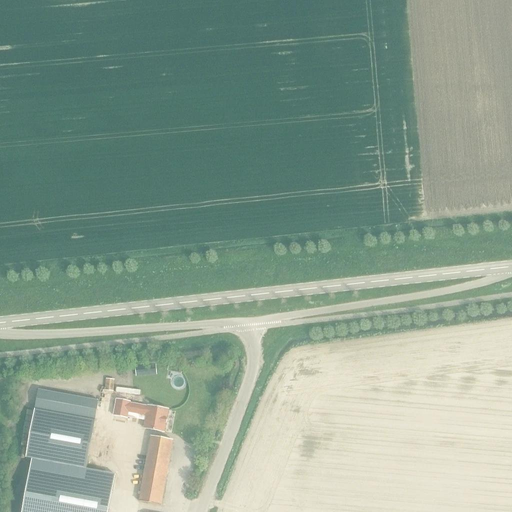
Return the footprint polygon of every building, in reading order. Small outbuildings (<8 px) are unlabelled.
[(173,363),(172,371),(181,373),(182,364),(173,363)] [(155,365),(136,367),(137,376),(143,375),(156,374),(155,365)] [(107,379),(106,390),(113,391),(114,379),(107,379)] [(43,417),(95,419),(96,399),(44,397),(43,417)] [(116,400),(113,415),(127,418),(129,411),(138,413),(137,416),(146,418),(144,428),(165,432),(169,410),(148,406),(148,407),(130,403),(130,402),(116,400)] [(34,431),(95,434),(95,423),(34,421),(34,431)] [(139,502),(161,506),(173,441),(151,437),(139,502)] [(32,460),(22,511),(108,511),(115,475),(32,460)]
